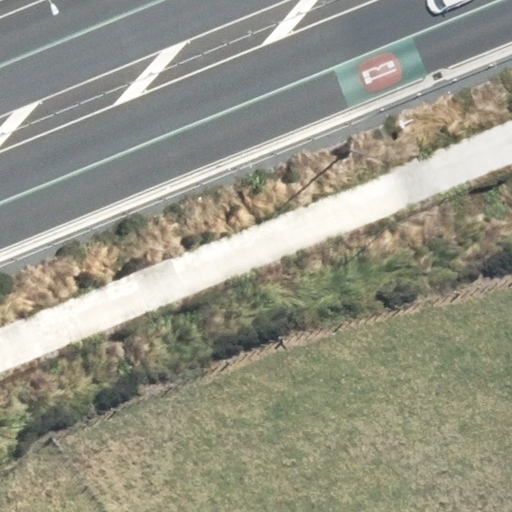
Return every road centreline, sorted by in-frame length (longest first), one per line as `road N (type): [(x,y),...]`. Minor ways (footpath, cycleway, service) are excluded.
road 1 (primary): [(463,0),(0,185)]
road 2 (primary): [(0,47),(122,0)]
